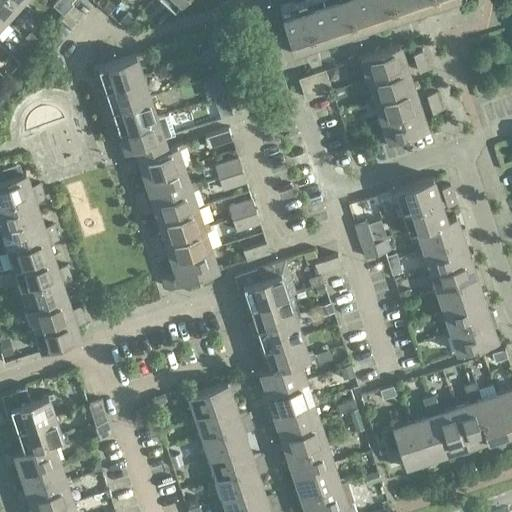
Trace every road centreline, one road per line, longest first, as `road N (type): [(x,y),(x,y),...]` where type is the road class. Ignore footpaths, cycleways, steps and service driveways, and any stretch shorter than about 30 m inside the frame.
road 1 (residential): [(118,400),(243,356),(223,298),(99,342)]
road 2 (residential): [(293,111),(244,128),(278,244),(345,223)]
road 3 (residential): [(388,366),(345,223)]
road 4 (residential): [(108,47),(249,0)]
road 5 (residential): [(333,187),(473,143)]
road 6 (residential): [(511,275),(473,143)]
